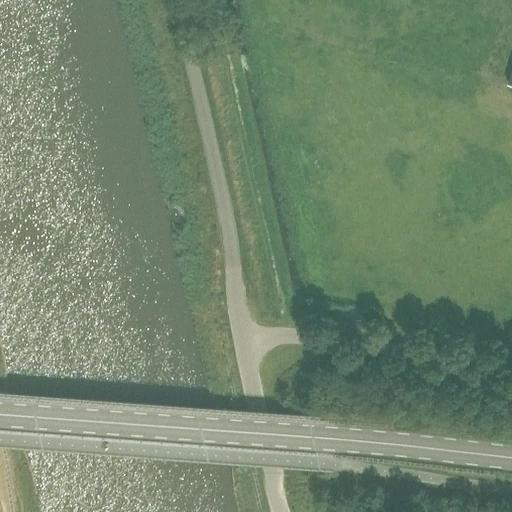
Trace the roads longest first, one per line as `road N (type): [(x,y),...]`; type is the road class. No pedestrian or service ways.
road 1 (unclassified): [(280,511),(177,0)]
road 2 (secondary): [(311,438),(0,414)]
road 3 (secondary): [(311,438),(511,460)]
